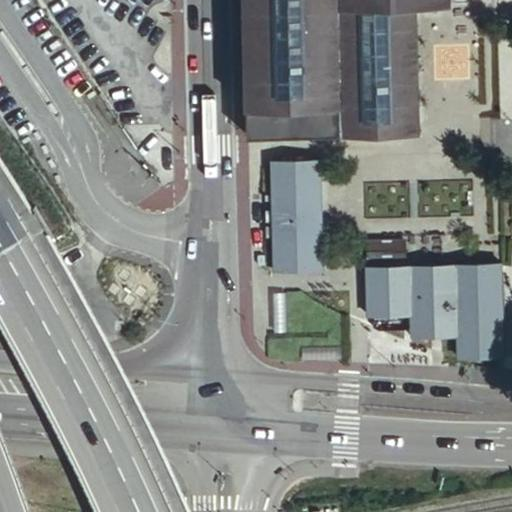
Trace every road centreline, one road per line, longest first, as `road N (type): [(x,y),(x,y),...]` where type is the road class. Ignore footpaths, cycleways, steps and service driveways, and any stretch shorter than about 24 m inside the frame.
road 1 (unclassified): [(212,0),(214,375)]
road 2 (trunk): [(141,511),(63,346),(0,241)]
road 3 (primary): [(511,396),(214,375)]
road 4 (primary): [(222,427),(511,445)]
road 5 (primary): [(0,407),(222,427)]
road 6 (primary): [(214,375),(0,361)]
